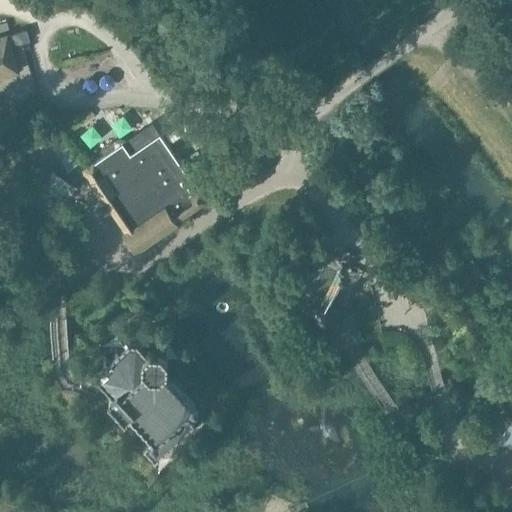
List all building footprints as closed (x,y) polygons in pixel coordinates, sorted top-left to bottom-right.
[(3,37),(0,38),(0,72),(12,69),(5,45),(3,37)] [(84,169),(105,201),(174,155),(160,133),(130,154),(123,143),(84,169)] [(183,167),(174,155),(105,201),(137,252),(172,229),(168,224),(205,199),(183,167)] [(432,236),(420,220),(410,227),(421,243),(432,236)] [(487,277),(473,257),(462,264),(476,284),(487,277)] [(90,374),(98,374),(99,375),(102,379),(108,385),(103,389),(103,391),(124,414),(129,410),(153,436),(147,441),(145,444),(144,445),(154,457),(170,443),(174,439),(193,421),(184,411),(194,402),(163,368),(166,365),(167,355),(160,347),(150,347),(147,350),(139,341),(133,341),(127,341),(115,352),(110,356),(99,367),(95,366),(90,366),(90,370),(90,374)] [(511,418),(497,414),(493,432),(511,437),(511,418)]
